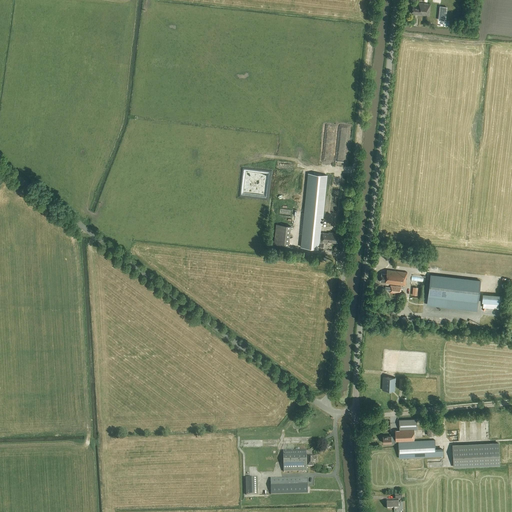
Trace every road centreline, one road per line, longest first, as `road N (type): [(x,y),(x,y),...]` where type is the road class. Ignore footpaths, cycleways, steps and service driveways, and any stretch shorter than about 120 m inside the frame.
road 1 (tertiary): [(356,413),(398,0)]
road 2 (unclassified): [(0,163),(323,407)]
road 3 (unclassified): [(323,407),(353,174)]
road 4 (track): [(373,0),(353,174)]
road 5 (track): [(392,414),(511,403)]
